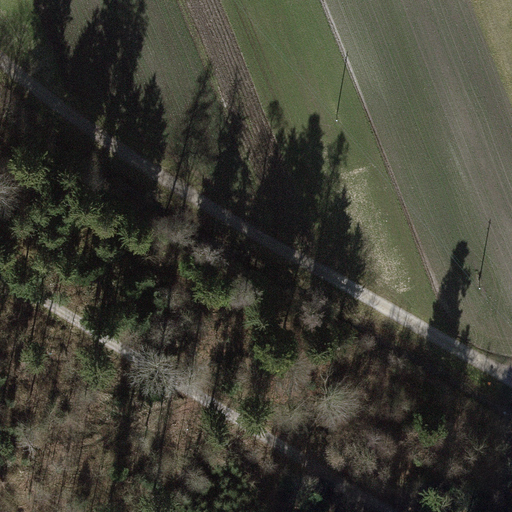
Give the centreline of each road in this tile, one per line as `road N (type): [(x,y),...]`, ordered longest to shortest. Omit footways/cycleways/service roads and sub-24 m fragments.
road 1 (track): [(0,74),(178,192),(414,317)]
road 2 (track): [(384,511),(0,280)]
